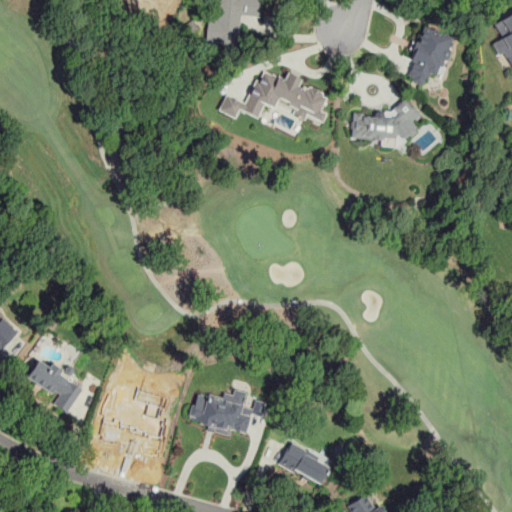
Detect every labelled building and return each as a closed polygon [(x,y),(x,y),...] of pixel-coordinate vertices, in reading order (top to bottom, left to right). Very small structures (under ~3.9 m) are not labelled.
[(241,15),(259,17),(261,0),(212,0),(207,42),(237,46),(241,15)] [(511,12),(493,23),(501,38),(491,43),(497,55),(503,52),(511,69),(511,12)] [(452,37),(422,26),(404,78),(423,85),(428,72),(438,76),(452,37)] [(247,103),(224,94),(218,111),(235,118),(238,110),(258,117),(263,104),(273,108),(276,100),(294,108),(292,112),(321,124),(325,113),(320,111),(327,95),(298,84),(301,78),(286,73),(284,79),(260,70),(247,103)] [(350,136),(414,140),(416,110),(408,110),(409,103),(392,102),(391,112),(374,111),(373,115),(352,113),(350,136)] [(0,350),(15,331),(0,319),(0,350)] [(68,413),(82,388),(58,374),(60,370),(35,357),(24,378),(55,395),(50,404),(68,413)] [(195,391),(188,420),(205,426),(204,431),(227,437),(229,430),(243,433),(248,414),(259,417),(263,402),(252,399),(250,409),(239,406),(244,391),(232,388),(229,395),(221,393),(219,398),(195,391)] [(318,486),(329,467),(290,443),(278,462),(318,486)] [(346,511),(379,511),(369,490),(342,503),(346,511)]
